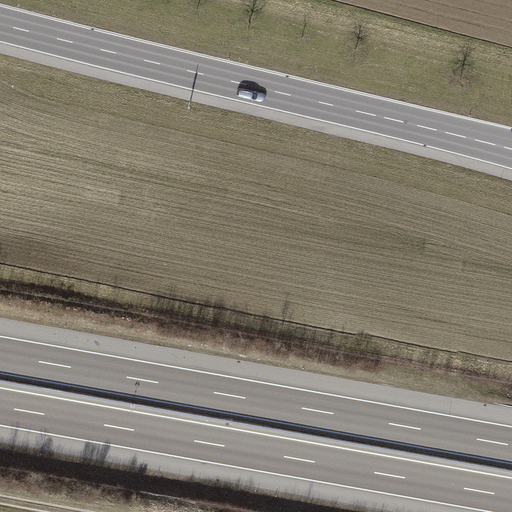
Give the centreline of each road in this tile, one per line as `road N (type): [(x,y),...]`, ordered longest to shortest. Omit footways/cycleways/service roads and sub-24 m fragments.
road 1 (tertiary): [(0,24),(511,149)]
road 2 (motorway): [(0,407),(511,497)]
road 3 (motorway): [(511,445),(0,355)]
